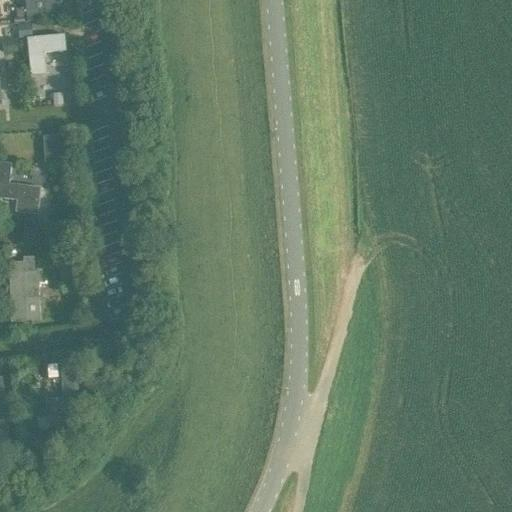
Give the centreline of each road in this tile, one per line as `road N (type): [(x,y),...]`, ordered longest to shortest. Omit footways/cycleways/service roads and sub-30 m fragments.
road 1 (tertiary): [(258,511),(297,392),(300,319),(273,0)]
road 2 (track): [(351,288),(335,0)]
